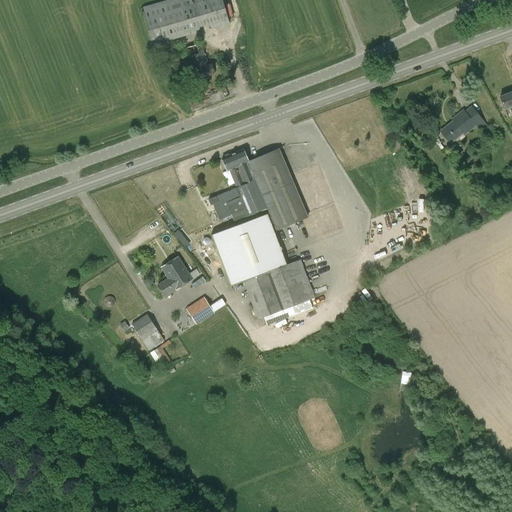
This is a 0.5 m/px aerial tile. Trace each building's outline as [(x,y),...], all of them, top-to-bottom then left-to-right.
[(222,0),(201,0),(209,25),(210,29),(229,24),(222,0)] [(212,64),(209,65),(202,43),(184,48),(190,71),(189,71),(192,81),(215,74),(212,64)] [(511,92),(500,97),(505,110),(511,107),(511,92)] [(471,106),(464,112),(463,111),(452,120),(453,121),(440,132),(450,144),(463,133),(464,135),(475,126),(477,125),(480,129),(486,124),(471,106)] [(234,221),(238,220),(267,209),(269,214),(211,236),(231,287),(244,282),(258,320),(315,298),(300,260),(287,265),(271,224),(274,223),(277,230),(308,217),(279,149),(249,162),(237,167),(245,185),(237,188),(241,200),(239,201),(238,199),(229,203),(233,214),(232,215),(233,217),(234,221)] [(237,167),(249,162),(243,150),(222,159),(227,171),(229,170),(237,188),(245,185),(237,167)] [(237,188),(216,197),(218,203),(213,205),(219,220),(232,215),(233,217),(232,215),(233,214),(229,203),(238,199),(239,201),(241,200),(237,188)] [(218,203),(216,197),(208,200),(210,205),(213,204),(213,205),(218,203)] [(175,274),(183,286),(193,280),(178,257),(161,268),(168,279),(175,274)] [(175,274),(168,279),(157,286),(165,298),(183,286),(175,274)] [(196,324),(214,313),(204,297),(186,309),(196,324)] [(132,324),(149,350),(164,340),(147,315),(132,324)] [(169,340),(151,353),(159,367),(171,362),(162,348),(170,343),(169,340)]
